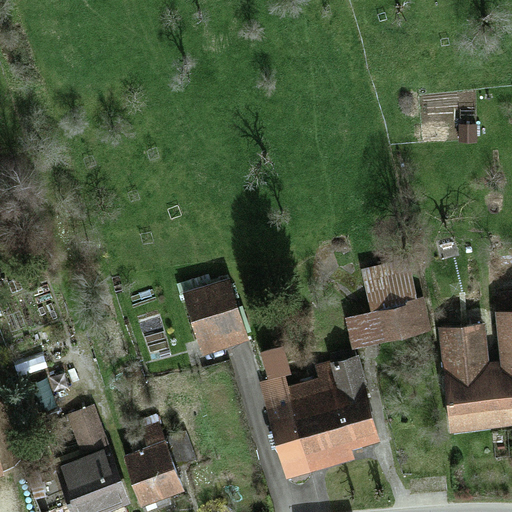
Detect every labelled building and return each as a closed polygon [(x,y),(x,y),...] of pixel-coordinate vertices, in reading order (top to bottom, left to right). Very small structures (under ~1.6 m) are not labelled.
[(368,313),(343,318),(350,349),(424,334),(418,303),(409,305),(401,263),(359,272),(368,313)] [(226,281),(182,295),(201,354),(245,339),(226,281)] [(438,330),(444,433),(511,428),(511,315),(494,316),(497,361),(482,362),(479,327),(438,330)] [(245,360),(281,474),(376,444),(349,360),(316,370),(318,377),(284,388),(273,352),(245,360)] [(91,407),(65,416),(77,450),(103,442),(91,407)] [(142,451),(120,459),(136,504),(175,491),(153,428),(136,434),(142,451)] [(102,453),(52,469),(66,511),(108,511),(120,508),(102,453)]
